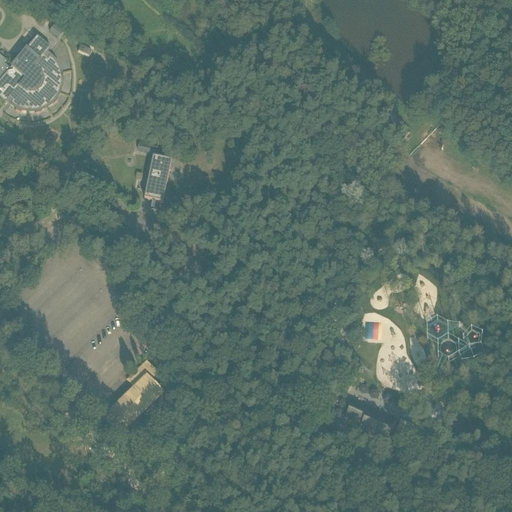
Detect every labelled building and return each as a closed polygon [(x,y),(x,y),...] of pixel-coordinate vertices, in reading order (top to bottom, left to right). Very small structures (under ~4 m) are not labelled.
[(0,100),(5,104),(9,99),(13,102),(11,105),(12,105),(16,108),(15,111),(21,114),(22,111),(28,111),(28,112),(28,111),(34,112),(35,115),(41,113),(40,110),(45,107),(46,107),(51,103),(53,105),(57,100),(55,99),(57,93),(58,93),(57,93),(60,87),(63,87),(63,81),(60,81),(58,75),(59,75),(59,74),(58,74),(57,69),(60,67),(56,62),(54,63),(49,60),(49,59),(47,61),(43,58),(50,50),(36,38),(9,70),(3,65),(5,62),(0,57),(0,100)] [(175,59),(196,66),(199,57),(178,50),(175,59)] [(400,144),(411,133),(390,111),(379,122),(400,144)] [(163,204),(172,162),(153,158),(152,166),(151,165),(151,166),(152,166),(145,200),(163,204)] [(220,263),(210,260),(208,265),(218,268),(220,263)] [(216,276),(205,273),(197,299),(208,302),(216,276)] [(152,381),(159,374),(147,361),(127,381),(135,388),(103,419),(121,438),(165,395),(152,381)] [(385,445),(396,420),(353,400),(345,420),(354,424),(351,430),(385,445)]
